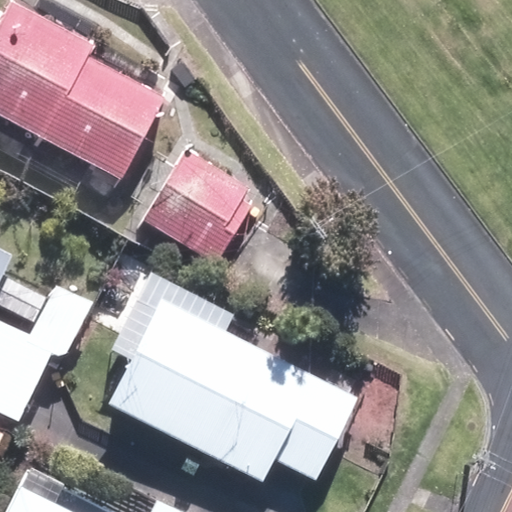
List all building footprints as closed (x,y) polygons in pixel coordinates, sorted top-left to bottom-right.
[(0,21),(0,115),(121,181),(166,97),(88,56),(94,44),(10,1),(0,21)] [(143,220),(216,263),(254,200),(243,193),(250,181),(187,145),(143,220)] [(43,293),(0,272),(0,306),(29,321),(43,293)] [(109,406),(261,481),(272,457),(316,480),(353,405),(310,384),(315,374),(227,331),(234,314),(148,273),(139,292),(142,294),(111,354),(130,363),(109,406)] [(73,307),(47,293),(30,329),(56,342),(73,307)] [(186,511),(155,497),(147,511),(76,511),(56,502),(66,480),(31,462),(5,511),(186,511)]
